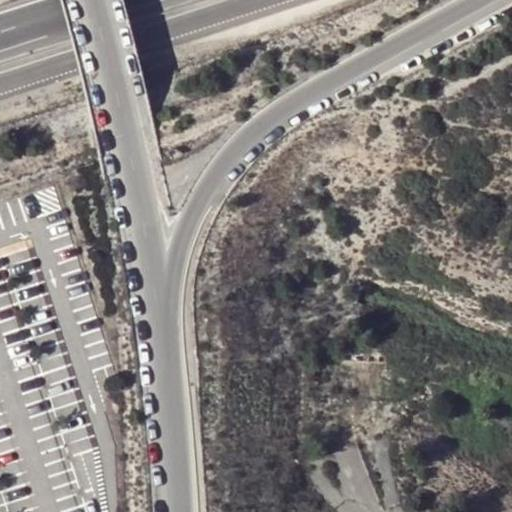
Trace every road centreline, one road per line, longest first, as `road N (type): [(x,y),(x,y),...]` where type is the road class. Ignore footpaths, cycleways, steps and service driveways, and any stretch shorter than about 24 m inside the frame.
road 1 (trunk): [(160,319),(189,224),(237,145),(281,107),(479,0)]
road 2 (tertiary): [(160,319),(126,132),(91,0)]
road 3 (tertiary): [(176,511),(160,319)]
